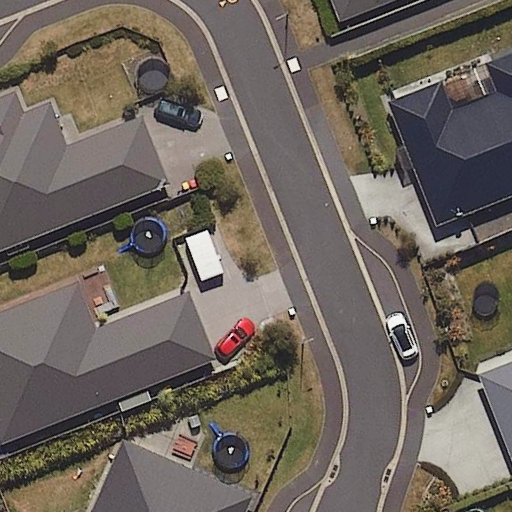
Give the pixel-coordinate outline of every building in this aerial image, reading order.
[(333,0),(343,23),(399,0),(333,0)] [(389,102),(441,226),(511,196),(511,51),(488,62),(501,92),(453,111),(440,81),(389,102)] [(0,251),(173,182),(146,115),(68,146),(51,105),(22,117),(13,95),(0,100),(0,251)] [(192,291),(97,328),(79,281),(0,311),(0,442),(1,444),(218,360),(192,291)] [(511,363),(482,375),(511,449),(511,363)] [(247,511),(254,496),(123,442),(94,511),(247,511)]
